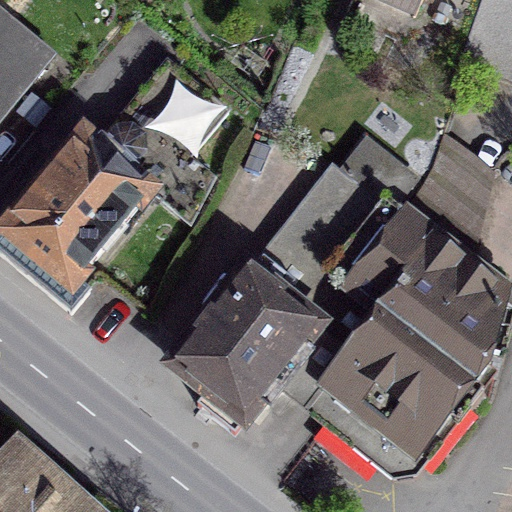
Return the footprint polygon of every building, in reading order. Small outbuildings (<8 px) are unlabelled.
[(511,85),(511,0),(483,0),(460,67),(511,85)] [(0,119),(50,60),(0,19),(0,119)] [(229,113),(174,68),(102,154),(85,140),(0,242),(0,255),(72,315),(90,293),(78,283),(151,195),(187,224),(200,201),(204,204),(216,181),(191,159),(229,113)] [(285,241),(330,275),(383,208),(338,173),(285,241)] [(385,205),(383,208),(330,275),(383,316),(328,388),(331,418),(388,461),(416,458),(484,369),(505,296),(385,205)] [(319,330),(247,274),(173,369),(207,396),(198,407),(235,436),(319,330)] [(58,511),(7,466),(0,474),(0,511),(58,511)]
